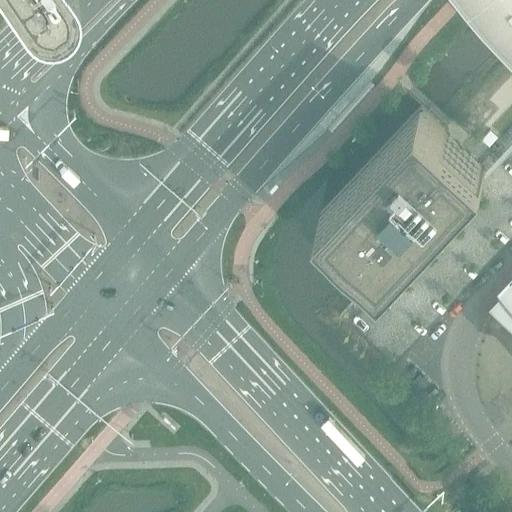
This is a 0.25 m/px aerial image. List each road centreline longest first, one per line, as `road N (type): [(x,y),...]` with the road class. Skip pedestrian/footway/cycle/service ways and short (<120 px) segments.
road 1 (secondary): [(166,277),(416,0)]
road 2 (secondary): [(346,0),(133,237)]
road 3 (secondary): [(382,511),(166,277)]
road 4 (secondary): [(122,326),(310,511)]
road 5 (unclassified): [(511,274),(479,308),(464,339),(461,390),(475,426),(511,468)]
road 6 (secondary): [(0,471),(122,326)]
road 7 (unclassified): [(133,237),(19,120)]
road 8 (unclassified): [(19,120),(125,0)]
road 9 (secondary): [(6,223),(24,318),(21,366)]
